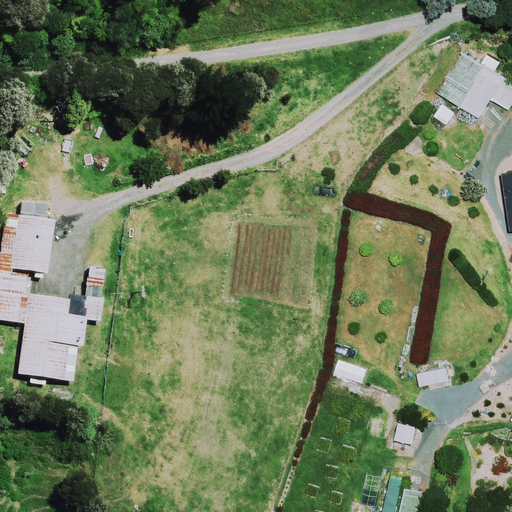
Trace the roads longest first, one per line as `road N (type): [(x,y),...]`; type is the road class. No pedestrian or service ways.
road 1 (track): [(511,15),(434,19),(328,117),(269,151),(82,218),(70,235),(62,280)]
road 2 (track): [(434,19),(0,82)]
